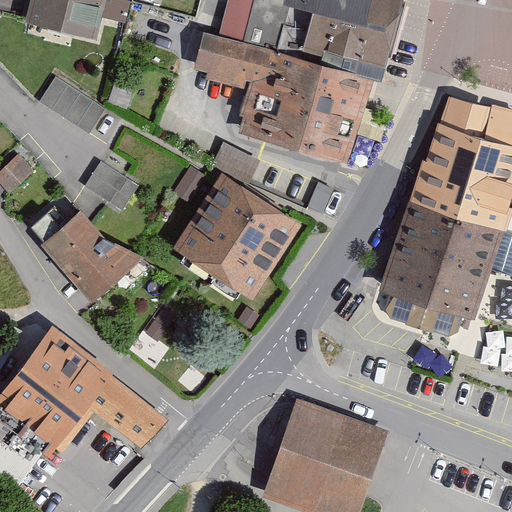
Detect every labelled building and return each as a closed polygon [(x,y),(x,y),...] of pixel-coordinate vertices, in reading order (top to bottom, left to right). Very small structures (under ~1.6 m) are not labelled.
[(30,0),(25,23),(96,40),(106,0),(30,0)] [(374,78),(381,81),(402,0),(284,0),(284,2),(313,12),(301,57),(374,78)] [(239,132),(349,163),(374,78),(301,57),(205,30),(194,68),(207,72),(206,78),(247,90),(240,115),(244,116),(239,132)] [(40,102),(89,134),(105,109),(56,77),(40,102)] [(511,107),(450,92),(408,201),(504,230),(511,231),(511,205),(510,205),(511,198),(511,107)] [(212,166),(250,183),(261,160),(224,142),(212,166)] [(19,153),(0,170),(0,182),(10,193),(35,170),(19,153)] [(85,185),(123,209),(138,186),(101,161),(85,185)] [(173,248),(252,299),(302,222),(223,172),(173,248)] [(308,206),(324,213),(334,189),(318,182),(308,206)] [(475,318),(504,230),(408,201),(379,290),(390,294),(385,309),(390,318),(449,336),(459,331),(463,315),(475,318)] [(81,210),(41,243),(92,303),(144,258),(109,239),(81,210)] [(238,320),(251,328),(260,315),(247,306),(238,320)] [(159,314),(148,332),(161,340),(172,322),(159,314)] [(511,368),(511,332),(493,326),(483,359),(511,368)] [(52,327),(0,393),(0,419),(49,457),(88,407),(113,375),(52,327)] [(169,420),(113,375),(88,407),(140,447),(169,420)] [(359,511),(389,429),(297,397),(262,496),(308,511),(359,511)]
